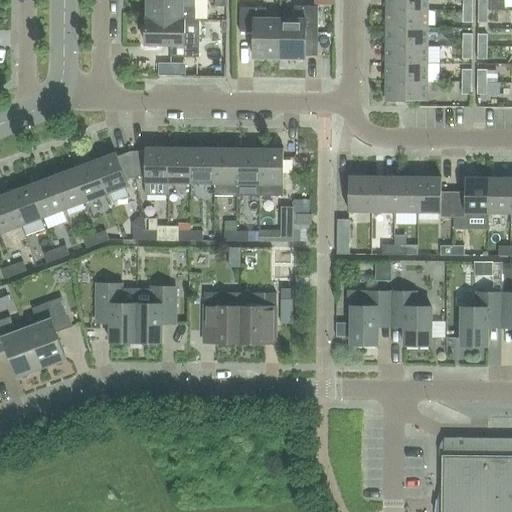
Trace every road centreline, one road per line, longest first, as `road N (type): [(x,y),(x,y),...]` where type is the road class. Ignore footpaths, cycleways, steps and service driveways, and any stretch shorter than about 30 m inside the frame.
road 1 (residential): [(299,389),(127,387),(0,431)]
road 2 (residential): [(351,103),(99,101)]
road 3 (residential): [(299,389),(511,391)]
road 4 (residential): [(511,139),(377,137),(361,128),(351,103)]
